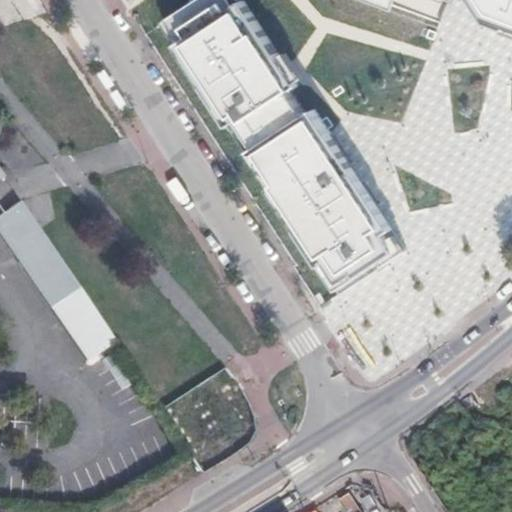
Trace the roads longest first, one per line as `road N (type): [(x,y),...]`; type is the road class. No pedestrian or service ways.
road 1 (unclassified): [(79,0),(356,430)]
road 2 (primary): [(511,317),(434,382),(356,430)]
road 3 (primary): [(356,430),(230,511)]
